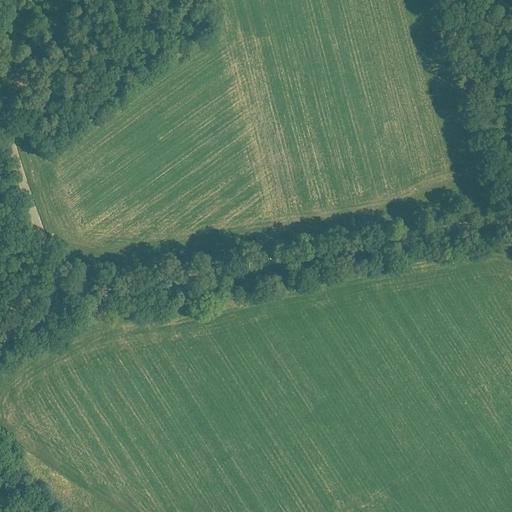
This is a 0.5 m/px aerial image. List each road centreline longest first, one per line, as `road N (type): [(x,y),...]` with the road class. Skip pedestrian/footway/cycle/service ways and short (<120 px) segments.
road 1 (track): [(511,221),(85,293)]
road 2 (unclassified): [(54,270),(0,103)]
